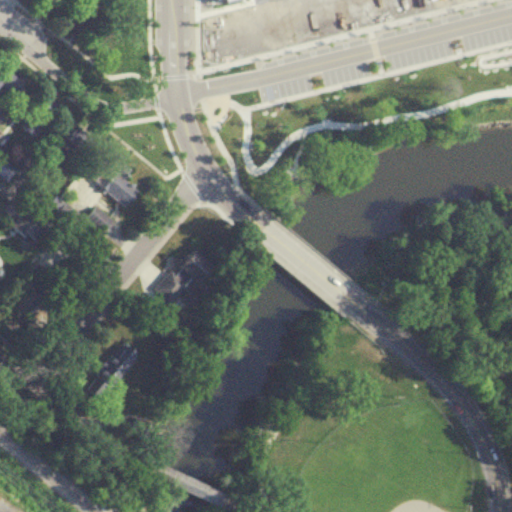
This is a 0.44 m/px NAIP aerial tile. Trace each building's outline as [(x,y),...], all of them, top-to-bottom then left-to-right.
[(99,13),(85,0),(82,0),(63,19),(78,35),(99,13)] [(141,34),(119,61),(138,77),(177,29),(164,19),(147,40),(141,34)] [(0,90),(12,75),(0,65),(0,90)] [(232,90),(215,76),(206,86),(199,80),(188,93),(196,100),(186,112),(202,125),(232,90)] [(14,124),(30,135),(52,105),(37,93),(14,124)] [(87,140),(72,123),(48,143),(62,160),(87,140)] [(120,177),(128,167),(105,149),(94,163),(106,172),(96,185),(121,204),(133,188),(120,177)] [(33,182),(24,195),(43,209),(52,197),(33,182)] [(82,217),(97,230),(107,218),(92,205),(82,217)] [(39,229),(26,219),(19,228),(31,238),(39,229)] [(188,301),(199,288),(188,279),(203,261),(184,245),(149,287),(165,300),(174,289),(188,301)] [(211,504),(216,492),(191,481),(186,493),(211,504)]
